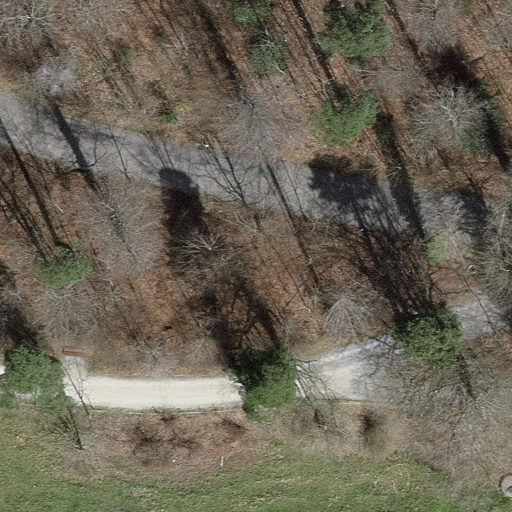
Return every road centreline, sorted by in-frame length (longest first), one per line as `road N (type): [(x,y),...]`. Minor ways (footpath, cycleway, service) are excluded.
road 1 (unclassified): [(511,238),(301,202),(61,141),(0,112)]
road 2 (track): [(257,375),(511,294)]
road 3 (track): [(0,379),(66,392),(257,375)]
